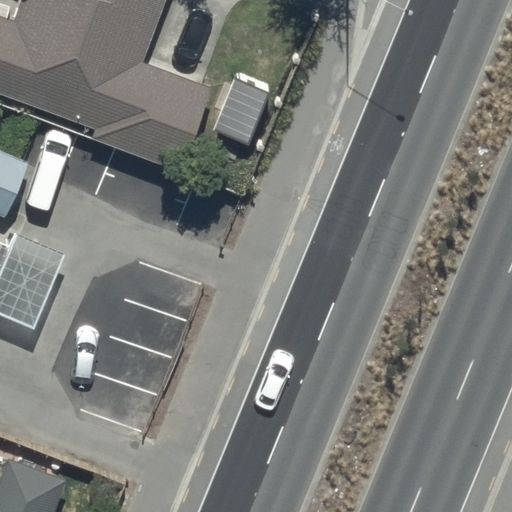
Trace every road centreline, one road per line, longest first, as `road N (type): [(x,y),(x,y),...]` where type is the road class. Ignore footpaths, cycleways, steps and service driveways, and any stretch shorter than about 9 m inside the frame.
road 1 (trunk): [(250,511),(460,0)]
road 2 (trunk): [(511,267),(411,511)]
